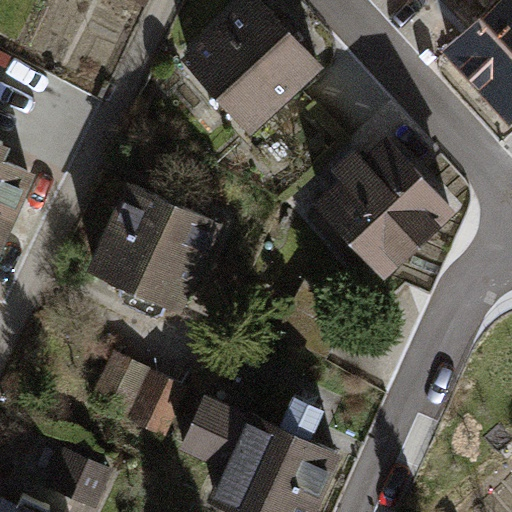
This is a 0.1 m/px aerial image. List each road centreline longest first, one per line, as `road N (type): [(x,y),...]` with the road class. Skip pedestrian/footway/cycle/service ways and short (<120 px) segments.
road 1 (residential): [(0,336),(158,0)]
road 2 (residential): [(365,511),(466,294),(511,254)]
road 3 (residential): [(511,196),(321,0)]
